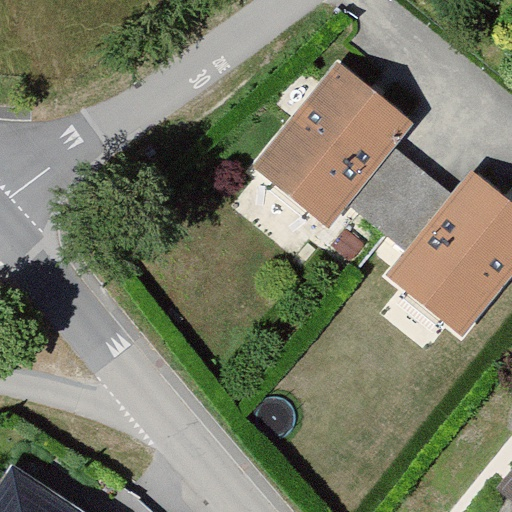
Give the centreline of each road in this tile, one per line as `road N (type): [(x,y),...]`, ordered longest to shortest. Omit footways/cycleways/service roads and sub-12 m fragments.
road 1 (residential): [(287,0),(0,215)]
road 2 (unclassified): [(0,218),(164,411)]
road 3 (residential): [(0,379),(117,412),(164,411)]
road 4 (unclassified): [(164,411),(243,511)]
